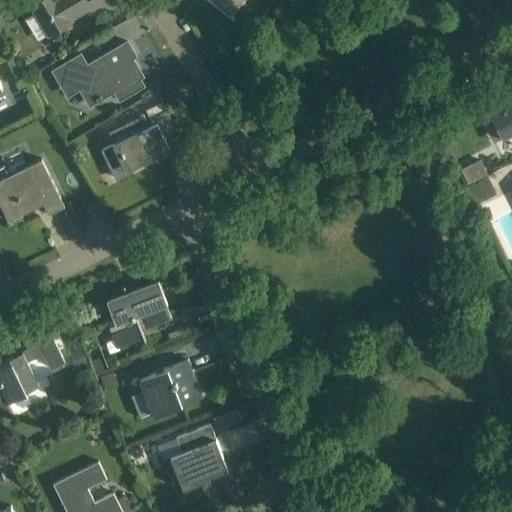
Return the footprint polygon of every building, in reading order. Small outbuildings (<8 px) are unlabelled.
[(104,4),(102,0),(39,0),(31,5),(47,33),(71,20),(70,18),(89,7),(92,11),(104,4)] [(212,0),(230,13),(240,0),(212,0)] [(80,53),(52,70),(59,82),(72,74),(90,105),(114,91),(119,100),(147,83),(131,57),(135,54),(127,42),(110,52),(87,65),(80,53)] [(42,75),(37,73),(33,76),(33,81),(35,85),(40,85),(43,83),(44,79),(42,75)] [(497,126),(502,137),(511,132),(511,97),(478,114),(487,131),(497,126)] [(163,101),(144,110),(148,119),(150,118),(167,109),(163,101)] [(113,145),(107,147),(122,177),(133,171),(132,168),(170,149),(167,143),(180,136),(167,109),(150,118),(148,119),(145,120),(148,126),(113,144),(113,145)] [(31,173),(0,188),(0,203),(8,220),(43,203),(48,213),(64,205),(56,187),(41,157),(26,165),(31,173)] [(488,174),(480,159),(461,168),(468,183),(488,174)] [(468,186),(477,202),(495,193),(486,176),(468,186)] [(479,211),(483,220),(488,218),(484,209),(479,211)] [(111,306),(117,323),(113,324),(119,341),(142,332),(144,340),(146,339),(142,330),(171,318),(157,283),(135,292),(136,296),(130,298),(124,285),(123,285),(128,299),(111,306)] [(182,327),(169,332),(171,337),(185,332),(182,327)] [(65,361),(52,336),(39,342),(51,368),(65,361)] [(90,365),(82,347),(70,352),(79,370),(90,365)] [(38,383),(22,350),(9,357),(11,361),(0,366),(0,382),(9,400),(27,391),(26,389),(38,383)] [(99,356),(90,360),(95,371),(104,368),(99,356)] [(202,396),(188,359),(141,378),(155,414),(202,396)] [(113,371),(101,375),(106,388),(118,384),(113,371)] [(236,408),(221,414),(226,425),(241,419),(236,408)] [(182,452),(170,456),(176,470),(183,488),(200,482),(198,477),(208,473),(209,476),(228,468),(216,438),(210,423),(176,437),(182,452)] [(106,477),(98,460),(52,482),(67,511),(123,511),(117,500),(117,499),(113,492),(94,502),(87,487),(106,477)] [(125,495),(117,499),(117,500),(123,511),(131,507),(125,495)]
